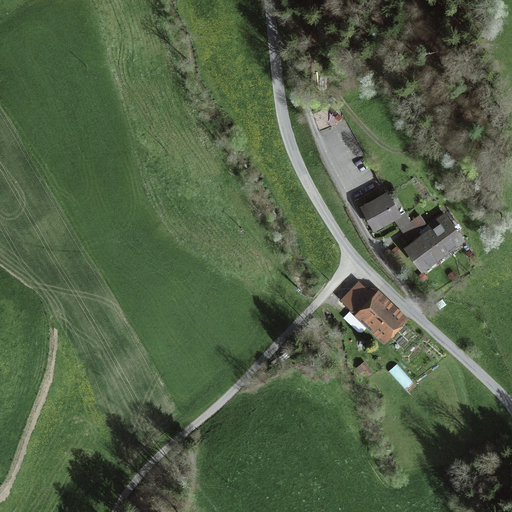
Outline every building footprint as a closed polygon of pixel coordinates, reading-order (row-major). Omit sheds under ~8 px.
[(382,183),(384,182),(395,176),(384,157),(374,162),(372,163),(382,183)] [(400,214),(388,192),(363,206),(375,227),(394,217),(400,214)] [(463,238),(444,213),(429,224),(432,228),(421,236),(403,212),(400,214),(394,217),(413,242),(407,246),(422,268),(463,238)] [(354,283),(346,277),(338,288),(346,294),(354,283)] [(381,339),(401,318),(370,289),(350,310),(381,339)] [(364,362),(359,366),(366,375),(372,371),(364,362)]
